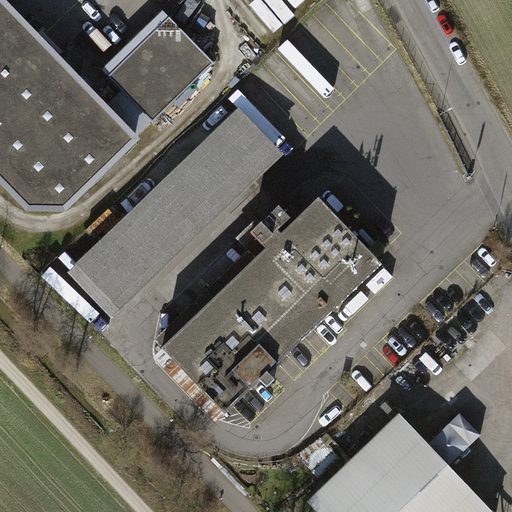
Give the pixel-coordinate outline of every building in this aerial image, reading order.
[(0,0),(0,188),(20,211),(65,213),(140,144),(2,0),(0,0)] [(213,67),(164,24),(105,81),(154,128),(213,67)] [(242,119),(77,276),(123,324),(287,166),(242,119)] [(227,415),(383,266),(321,200),(164,349),(227,415)] [(496,511),(403,414),(307,505),(313,511),(496,511)]
